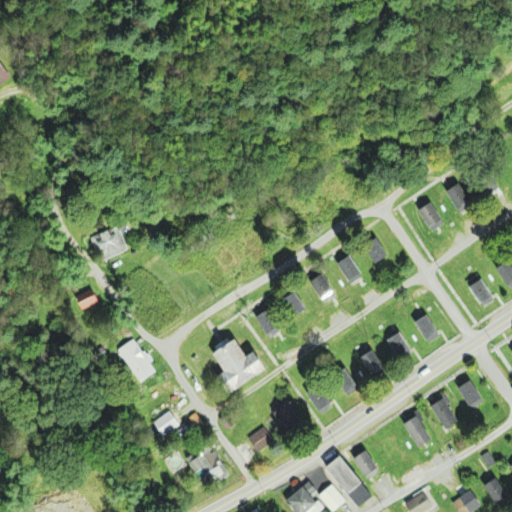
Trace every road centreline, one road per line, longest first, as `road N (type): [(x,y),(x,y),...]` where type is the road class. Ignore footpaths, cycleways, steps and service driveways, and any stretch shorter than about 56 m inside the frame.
road 1 (residential): [(253,489),(202,424),(169,351),(141,336),(70,251),(51,195),(55,131),(36,100),(0,94)]
road 2 (residential): [(169,351),(191,324),(381,208),(511,101)]
road 3 (secondary): [(212,511),(511,317)]
road 4 (residential): [(381,208),(511,410)]
